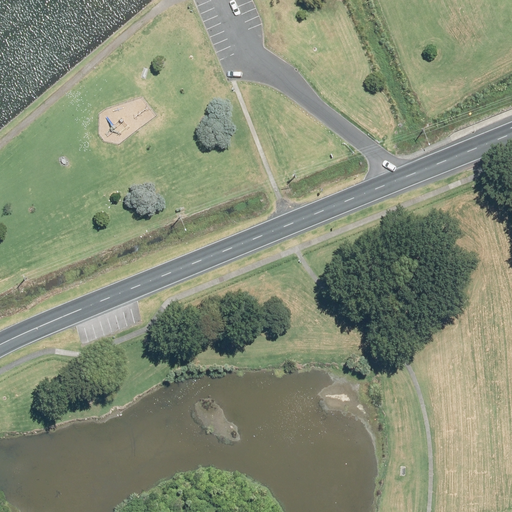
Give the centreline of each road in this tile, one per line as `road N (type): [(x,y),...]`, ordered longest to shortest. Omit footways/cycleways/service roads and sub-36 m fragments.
road 1 (tertiary): [(511,134),(0,343)]
road 2 (track): [(0,143),(169,0)]
